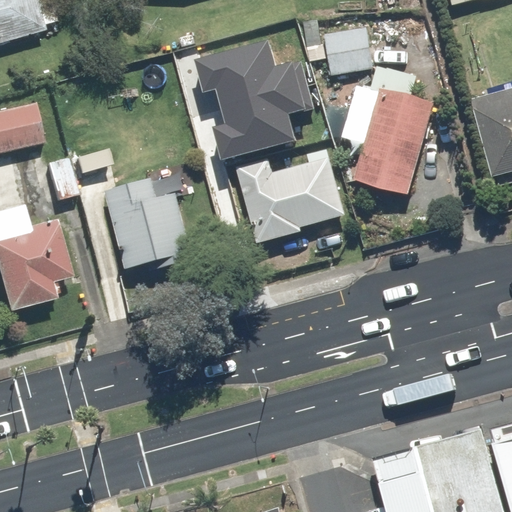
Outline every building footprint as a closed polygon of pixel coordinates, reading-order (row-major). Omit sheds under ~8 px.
[(0,0),(0,42),(47,30),(38,0),(0,0)] [(321,17),(305,19),(308,46),(324,44),(321,17)] [(329,34),(335,75),(376,68),(370,28),(329,34)] [(228,52),(188,62),(198,101),(238,91),(228,52)] [(360,179),(414,194),(439,103),(385,88),(370,143),(360,179)] [(511,89),(476,100),(498,176),(511,171),(511,89)] [(0,152),(45,142),(36,103),(0,111),(0,152)] [(88,152),(49,163),(60,200),(99,189),(88,152)] [(273,158),(241,167),(263,243),(306,231),(305,227),(350,214),(334,157),(277,173),(273,158)] [(109,191),(131,268),(196,250),(180,193),(160,198),(155,178),(109,191)] [(0,266),(12,311),(59,298),(55,282),(74,276),(58,218),(0,234),(0,266)] [(511,422),(494,427),(511,492),(511,422)] [(509,511),(486,429),(379,458),(394,511),(509,511)]
